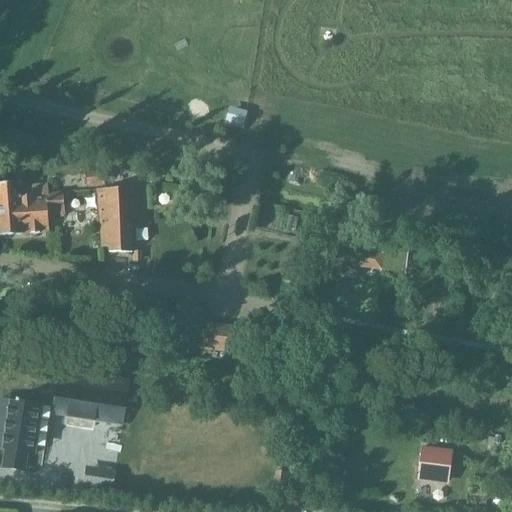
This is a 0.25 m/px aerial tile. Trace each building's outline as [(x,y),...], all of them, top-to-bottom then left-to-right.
[(84,171),(85,191),(105,190),(104,170),(84,171)] [(287,185),(297,187),(305,188),(306,176),(299,175),(299,172),(289,170),(287,185)] [(0,238),(48,234),(46,218),(63,217),(61,195),(47,196),(46,187),(12,190),(12,186),(0,186),(0,238)] [(129,254),(129,217),(138,217),(137,192),(128,193),(118,191),(96,192),(99,250),(107,249),(107,255),(129,254)] [(379,272),(379,274),(404,277),(407,253),(381,250),(381,255),(384,255),(382,272),(379,272)] [(381,255),(353,251),(350,268),(379,272),(382,272),(384,255),(381,255)] [(84,333),(82,345),(105,349),(128,351),(130,322),(108,321),(104,321),(101,336),(84,333)] [(199,350),(238,355),(241,329),(203,324),(199,350)] [(127,383),(56,371),(50,416),(66,419),(67,418),(94,422),(95,423),(121,427),(127,383)] [(4,451),(1,469),(24,472),(27,454),(35,456),(41,415),(39,415),(40,405),(11,401),(4,451)] [(437,436),(436,445),(449,446),(450,437),(437,436)] [(487,439),(486,448),(493,449),(494,440),(487,439)] [(452,452),(421,448),(417,482),(448,487),(452,452)]
